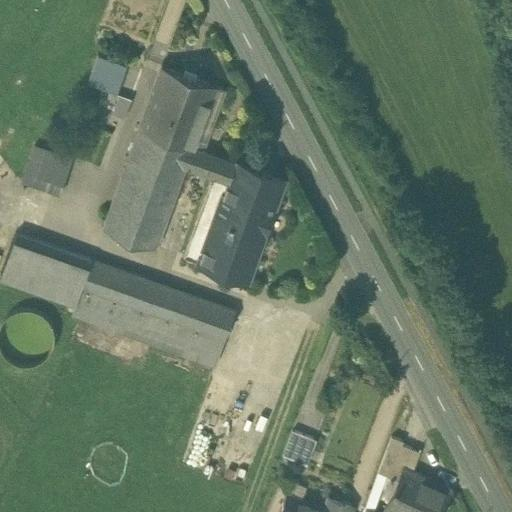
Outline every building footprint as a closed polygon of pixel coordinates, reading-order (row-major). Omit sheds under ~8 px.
[(132,102),(116,96),(127,66),(98,55),(79,109),(98,115),(104,117),(108,119),(125,124),(132,102)] [(214,88),(157,68),(102,225),(159,245),(187,165),(225,178),(196,263),(250,281),(282,188),(286,175),(194,145),(214,88)] [(72,158),(30,146),(20,183),(62,194),(72,158)] [(88,261),(12,237),(0,274),(0,280),(74,304),(88,261)] [(238,310),(98,262),(79,318),(218,365),(238,310)] [(35,340),(31,322),(18,325),(21,343),(35,340)] [(315,438),(292,431),(285,457),(307,464),(315,438)] [(438,511),(446,492),(400,474),(385,511),(438,511)] [(341,511),(290,490),(280,511),(341,511)]
